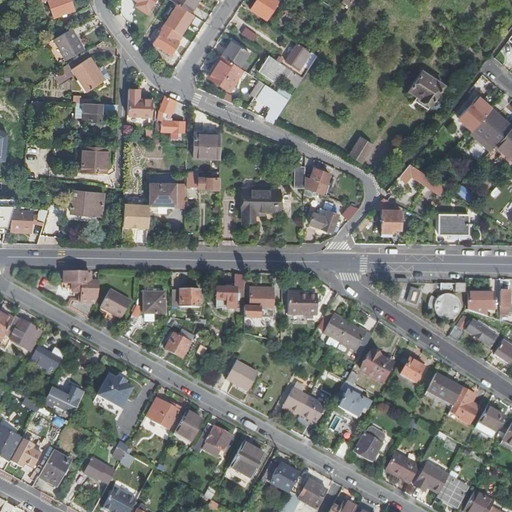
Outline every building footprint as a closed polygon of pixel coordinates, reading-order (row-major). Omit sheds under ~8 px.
[(69,0),(48,0),(55,17),(73,11),(69,0)] [(198,0),(170,0),(190,13),(198,0)] [(267,20),(279,1),(278,0),(256,0),(252,8),(259,13),(258,15),(267,20)] [(287,8),(283,14),(288,17),(292,11),(287,8)] [(336,27),(344,15),(336,10),(328,22),(336,27)] [(245,28),(241,34),(254,42),(257,36),(245,28)] [(73,29),(54,39),(66,60),(84,50),(73,29)] [(162,33),(155,45),(173,57),(181,45),(162,33)] [(221,57),(239,68),(249,53),(231,42),(221,57)] [(311,52),(298,43),(286,61),(299,70),(311,52)] [(303,78),(269,55),(258,71),(274,81),(280,72),(292,80),(290,83),(297,88),(303,78)] [(239,68),(221,57),(208,77),(229,91),(242,70),(239,68)] [(87,92),(105,81),(99,71),(90,58),(73,70),(87,92)] [(99,71),(105,81),(110,78),(104,68),(99,71)] [(422,72),(409,90),(421,98),(420,100),(430,106),(443,86),(422,72)] [(259,82),(249,95),(254,99),(263,85),(259,82)] [(128,87),(128,97),(127,97),(127,116),(151,116),(151,97),(139,97),(139,87),(128,87)] [(273,124),(288,100),(281,95),(266,118),(265,120),(273,124)] [(174,100),(165,96),(158,110),(163,112),(163,121),(161,121),(161,132),(184,133),(184,122),(172,121),(172,119),(169,118),(170,116),(176,104),(173,103),(174,100)] [(474,128),(492,109),(478,97),(459,119),(472,131),(474,128)] [(88,104),(83,104),(82,122),(101,123),(102,114),(116,115),(117,106),(88,104)] [(511,127),(511,126),(492,109),(474,128),(495,147),(511,127)] [(151,123),(144,124),(145,137),(152,137),(151,123)] [(511,127),(495,147),(511,161),(511,127)] [(220,160),(221,134),(194,133),(193,158),(220,160)] [(361,139),(350,155),(361,162),(372,146),(361,139)] [(84,146),(83,171),(106,172),(108,147),(84,146)] [(309,174),(315,161),(305,156),(305,167),(305,173),(309,174)] [(430,178),(409,164),(399,177),(406,182),(411,176),(440,195),(445,188),(430,178)] [(304,187),(305,182),(305,173),(305,167),(295,167),(295,187),(304,188),(304,187)] [(314,185),(305,182),(304,187),(325,195),(328,187),(326,186),(330,175),(313,168),(311,173),(316,175),(314,181),(316,182),(314,185)] [(198,173),(187,173),(187,187),(194,187),(194,179),(198,179),(198,173)] [(220,190),(220,178),(198,178),(198,188),(206,188),(206,190),(220,190)] [(175,184),(150,183),(150,205),(174,206),(175,184)] [(255,211),(275,212),(275,189),(265,189),(265,187),(254,187),(254,189),(242,189),(242,219),(255,219),(255,211)] [(104,194),(72,190),(70,213),(101,216),(104,194)] [(381,199),(373,209),(381,209),(381,233),(393,233),(393,230),(400,230),(400,211),(391,210),(394,205),(381,199)] [(148,204),(125,202),(124,225),(148,226),(148,204)] [(33,220),(33,214),(28,214),(28,212),(24,212),(24,206),(13,205),(12,228),(32,229),(33,220)] [(349,220),(358,209),(350,206),(343,214),(349,220)] [(44,225),(49,209),(41,208),(39,215),(36,222),(44,225)] [(332,232),(338,215),(327,211),(325,217),(314,213),(310,224),(332,232)] [(469,214),(439,214),(439,235),(469,236),(469,214)] [(81,302),(95,303),(97,296),(98,281),(91,281),(91,274),(64,273),(64,284),(72,284),(72,287),(78,287),(78,285),(81,285),(81,302)] [(233,289),(244,288),(243,275),(232,275),(233,289)] [(465,284),(455,283),(455,292),(465,292),(465,284)] [(420,292),(411,289),(406,303),(416,306),(420,292)] [(215,310),(234,311),(235,291),(216,290),(215,310)] [(247,307),(244,309),(244,319),(250,319),(258,319),(259,309),(272,309),(272,294),(260,293),(260,290),(250,290),(249,307),(247,307)] [(116,324),(119,319),(120,320),(129,303),(108,291),(99,308),(107,312),(106,314),(111,317),(109,320),(116,324)] [(179,309),(198,309),(199,292),(179,291),(179,309)] [(499,291),(499,313),(507,313),(507,308),(509,308),(509,292),(499,291)] [(468,302),(468,311),(488,317),(488,310),(493,310),(494,293),(485,293),(484,301),(468,302)] [(142,294),(142,316),(164,316),(163,294),(142,294)] [(433,307),(433,309),(433,310),(434,312),(435,314),(437,317),(439,318),(441,320),(443,320),(446,321),(449,321),(451,320),(453,319),(455,317),(457,315),(458,312),(459,310),(459,306),(458,303),(457,301),(454,298),(452,296),(450,295),(448,295),(445,295),(442,295),(440,296),(438,298),(436,300),(435,302),(434,304),(433,307)] [(318,318),(319,300),(304,300),(304,296),(288,296),(287,318),(318,318)] [(71,301),(67,308),(87,319),(90,312),(71,301)] [(131,318),(138,319),(139,307),(132,306),(131,318)] [(0,342),(0,343),(12,321),(0,313),(0,342)] [(338,344),(349,326),(340,321),(341,319),(333,315),(322,335),(329,339),(338,344)] [(453,328),(464,334),(465,332),(489,347),(495,338),(486,332),(488,330),(482,325),(480,328),(461,315),(453,328)] [(0,343),(0,342),(0,348),(4,351),(10,341),(30,352),(40,333),(13,318),(12,321),(0,343)] [(349,326),(338,344),(355,353),(366,333),(359,329),(358,331),(349,326)] [(448,336),(458,342),(464,334),(453,328),(448,336)] [(164,349),(180,358),(188,343),(172,334),(164,349)] [(338,344),(329,339),(325,345),(335,351),(338,344)] [(511,357),(511,348),(500,341),(492,354),(507,364),(511,357)] [(52,356),(38,347),(30,361),(43,370),(46,364),(55,369),(63,355),(55,350),(52,356)] [(388,364),(370,355),(369,354),(360,371),(382,383),(391,366),(388,364)] [(376,355),(370,355),(388,364),(389,362),(376,355)] [(400,376),(414,384),(423,368),(409,360),(400,376)] [(236,362),(225,381),(233,385),(247,393),(258,374),(236,362)] [(358,377),(352,373),(346,382),(351,385),(353,386),(358,377)] [(92,402),(111,413),(126,385),(124,384),(125,382),(116,377),(115,379),(107,375),(92,402)] [(461,390),(436,375),(426,392),(452,406),(461,390)] [(347,391),(351,385),(346,382),(341,391),(346,393),(337,408),(357,419),(367,402),(347,391)] [(126,385),(111,413),(117,416),(131,388),(126,385)] [(51,388),(48,394),(67,403),(70,398),(51,388)] [(314,427),(325,407),(293,389),(282,409),(314,427)] [(379,400),(391,407),(393,403),(388,400),(392,395),(385,390),(379,400)] [(452,406),(449,412),(457,417),(456,419),(466,425),(475,408),(464,403),(469,394),(461,390),(452,406)] [(67,403),(48,394),(43,404),(52,408),(53,406),(72,416),(79,403),(70,398),(67,403)] [(473,396),(469,394),(464,403),(475,408),(476,406),(469,403),(473,396)] [(23,405),(36,413),(39,407),(26,399),(23,405)] [(155,400),(145,417),(151,420),(151,421),(167,430),(179,409),(170,404),(168,406),(161,402),(160,403),(155,400)] [(485,408),(477,424),(494,433),(503,418),(485,408)] [(185,412),(173,433),(190,442),(201,421),(185,412)] [(331,427),(344,437),(350,429),(337,419),(331,427)] [(411,419),(406,429),(410,431),(416,421),(411,419)] [(477,424),(473,430),(491,439),(494,433),(477,424)] [(511,425),(510,424),(500,442),(511,447),(511,425)] [(0,426),(0,451),(7,455),(18,437),(0,426)] [(213,428),(205,444),(222,453),(231,438),(213,428)] [(384,438),(384,434),(372,428),(368,430),(356,453),(371,461),(384,438)] [(336,456),(345,461),(353,447),(344,442),(336,456)] [(125,454),(128,448),(118,443),(115,448),(125,454)] [(222,453),(205,444),(203,447),(220,457),(222,453)] [(262,455),(242,444),(229,468),(249,480),(262,455)] [(73,461),(53,450),(39,477),(58,487),(73,461)] [(33,474),(41,460),(23,451),(16,465),(33,474)] [(395,454),(388,469),(404,478),(402,480),(409,485),(419,466),(395,454)] [(105,468),(106,466),(93,459),(86,473),(98,481),(101,475),(110,480),(114,473),(105,468)] [(261,481),(281,492),(288,495),(297,478),(299,475),(280,465),(279,468),(274,477),(271,476),(275,466),(270,464),(261,481)] [(439,495),(449,477),(427,464),(414,487),(424,493),(427,488),(439,495)] [(404,478),(388,469),(386,471),(402,480),(404,478)] [(438,497),(457,508),(468,488),(449,477),(439,495),(438,497)] [(287,497),(315,511),(327,491),(309,481),(308,484),(299,499),(295,497),(304,482),(297,478),(287,497)] [(308,484),(304,482),(295,497),(299,499),(308,484)] [(130,511),(137,499),(114,487),(103,508),(109,511),(130,511)] [(473,491),(462,511),(464,511),(488,511),(490,508),(493,503),(473,491)] [(285,500),(288,495),(281,492),(279,497),(285,500)] [(457,508),(438,497),(436,500),(455,510),(457,508)] [(231,511),(211,501),(209,505),(221,511),(231,511)] [(356,508),(344,501),(339,510),(333,507),(329,511),(353,511),(355,509),(356,508)] [(511,511),(511,510),(494,501),(493,503),(490,508),(493,510),(491,511),(511,511)]
